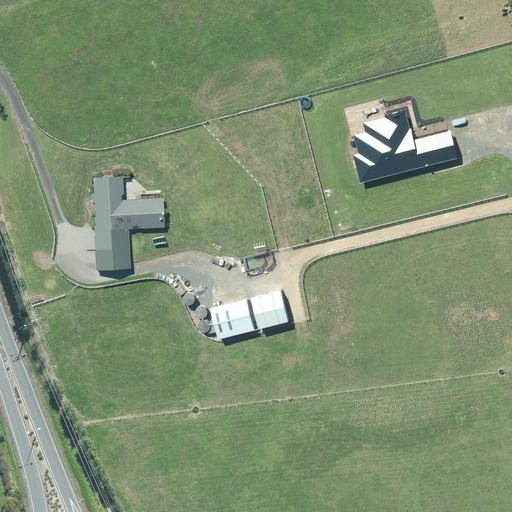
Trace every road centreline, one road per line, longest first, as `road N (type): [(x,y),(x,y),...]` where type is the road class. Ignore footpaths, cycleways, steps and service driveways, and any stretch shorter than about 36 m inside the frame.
road 1 (secondary): [(0,341),(14,357),(73,511)]
road 2 (secondary): [(39,511),(0,371)]
